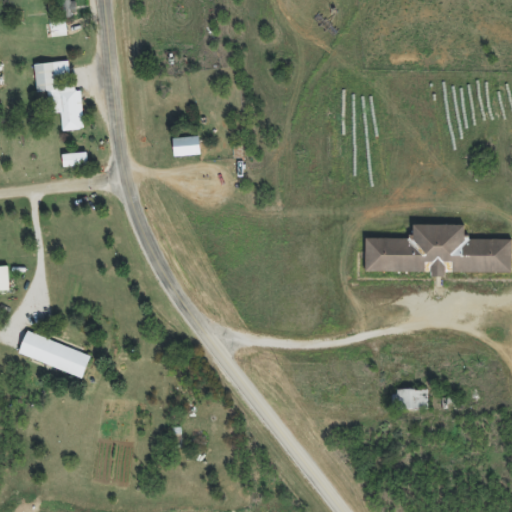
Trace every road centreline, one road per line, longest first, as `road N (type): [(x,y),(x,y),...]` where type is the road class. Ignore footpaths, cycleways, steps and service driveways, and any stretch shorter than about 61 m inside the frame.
road 1 (secondary): [(341,511),(182,308),(152,254),(124,178),(102,0)]
road 2 (residential): [(0,194),(124,178)]
